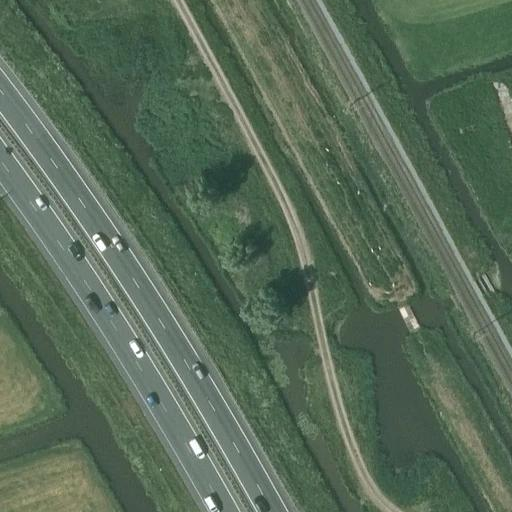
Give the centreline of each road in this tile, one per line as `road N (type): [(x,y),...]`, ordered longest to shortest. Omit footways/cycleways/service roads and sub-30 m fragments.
road 1 (track): [(389,511),(357,467),(310,262),(228,89),(175,0)]
road 2 (trunk): [(266,511),(126,268),(0,95)]
road 3 (trunk): [(0,168),(98,298),(218,511)]
